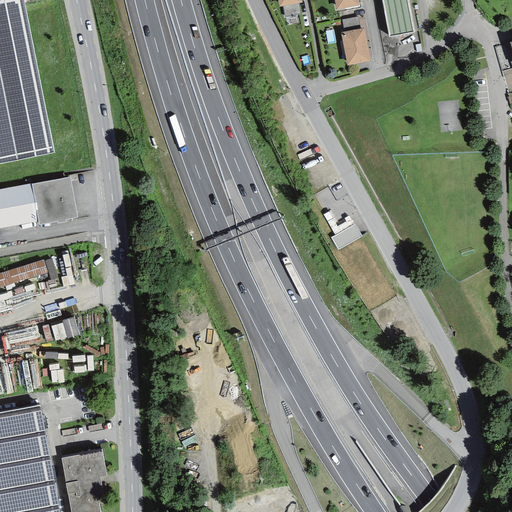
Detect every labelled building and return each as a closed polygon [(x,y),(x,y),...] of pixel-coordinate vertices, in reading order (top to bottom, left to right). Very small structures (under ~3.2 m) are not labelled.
[(22,0),(0,0),(0,163),(53,153),(22,0)] [(300,0),(276,0),(278,9),(301,6),(300,0)] [(355,0),(332,0),(334,11),(356,7),(355,0)] [(409,0),(385,0),(392,33),(416,28),(409,0)] [(363,31),(340,34),(346,67),(369,63),(363,31)] [(511,32),(503,35),(511,61),(511,60),(511,32)] [(511,83),(511,60),(511,61),(503,64),(508,83),(511,83)] [(305,114),(290,120),(316,183),(330,177),(305,114)] [(70,178),(31,185),(38,222),(38,225),(77,219),(70,178)] [(31,185),(0,190),(0,228),(38,222),(31,185)] [(338,244),(363,234),(358,221),(333,231),(338,244)] [(0,283),(49,271),(45,257),(0,269),(0,283)] [(52,318),(56,336),(80,330),(76,313),(52,318)] [(60,511),(40,403),(0,410),(0,511),(60,511)] [(102,453),(60,460),(69,511),(98,511),(93,480),(107,478),(102,453)]
